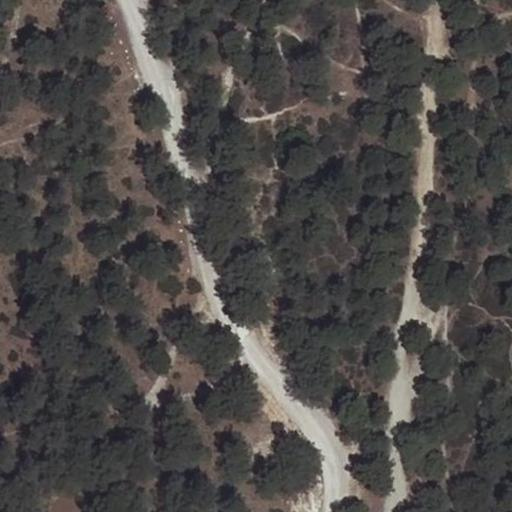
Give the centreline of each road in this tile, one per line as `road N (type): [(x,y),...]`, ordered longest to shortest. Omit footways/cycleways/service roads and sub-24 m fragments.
road 1 (unclassified): [(127,0),(179,145),(216,291),(317,438),(319,511)]
road 2 (track): [(431,0),(431,103),(391,511)]
